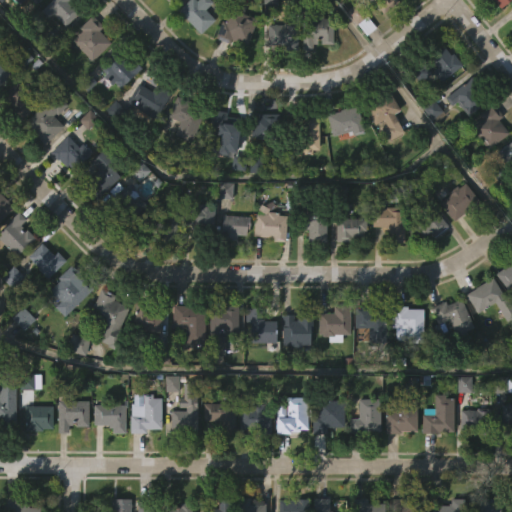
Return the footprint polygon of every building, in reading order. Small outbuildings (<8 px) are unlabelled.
[(2,0),(11,9),(20,0),(2,0)] [(45,8),(37,0),(32,0),(11,19),(27,37),(36,29),(41,34),(52,23),(41,11),(45,8)] [(82,12),(67,26),(54,13),(50,18),(42,10),(52,0),(72,0),(71,1),(82,12)] [(128,0),(138,10),(148,0),(128,0)] [(163,0),(148,16),(156,24),(153,27),(167,40),(185,21),(164,0),(163,0)] [(213,0),(215,2),(207,9),(217,20),(202,34),(179,10),(189,0),(213,0)] [(276,0),(276,16),(263,16),(263,0),(276,0)] [(305,0),(311,10),(329,0),(305,0)] [(347,12),(352,19),(366,8),(359,0),(338,0),(328,8),(337,20),(347,12)] [(399,0),(383,14),(372,0),(399,0)] [(466,0),(478,14),(493,0),(466,0)] [(510,0),(500,8),(493,0),(510,0)] [(351,1),(354,5),(358,2),(376,27),(366,35),(346,11),(348,10),(345,6),(351,1)] [(229,8),(257,19),(247,43),(231,38),(229,43),(215,37),(222,20),(224,21),(229,8)] [(480,19),(494,45),(511,35),(511,24),(510,20),(504,23),(497,10),(480,19)] [(333,17),(333,43),(320,43),(321,39),(317,39),(317,43),(302,43),(303,11),(322,11),(322,17),(333,17)] [(94,17),(102,24),(102,25),(104,27),(100,30),(112,43),(93,61),(73,41),(83,31),(80,28),(93,15),(94,17)] [(380,49),(403,33),(395,22),(385,28),(379,19),(366,28),(380,49)] [(296,39),(296,49),(285,49),(284,44),(268,43),(268,39),(266,39),(266,20),(299,21),(299,39),(296,39)] [(47,55),(50,51),(63,64),(77,48),(69,41),(74,36),(61,25),(40,48),(47,55)] [(175,48),(197,71),(212,57),(203,48),(210,40),(201,31),(194,38),(189,34),(175,48)] [(442,43),(450,54),(453,52),(463,64),(441,81),(432,70),(436,67),(433,63),(428,68),(432,73),(420,82),(410,70),(442,43)] [(115,51),(127,63),(131,62),(133,60),(141,67),(120,88),(114,82),(112,84),(106,78),(108,76),(101,69),(107,63),(105,61),(115,51)] [(67,77),(90,99),(108,79),(96,69),(101,63),(90,53),(67,77)] [(329,82),(330,58),(299,58),(299,87),(313,87),(313,81),(329,82)] [(277,61),(278,88),(294,87),(292,60),(277,61)] [(0,83),(0,61),(11,73),(0,83)] [(474,89),(485,102),(468,115),(457,101),(452,105),(445,97),(472,76),(479,85),(474,89)] [(37,103),(19,121),(8,110),(12,106),(0,94),(15,80),(37,103)] [(433,106),(429,109),(437,119),(458,104),(441,81),(424,94),(433,106)] [(166,88),(172,92),(159,112),(157,111),(153,119),(131,105),(121,121),(106,111),(113,99),(123,106),(138,82),(151,91),(157,82),(166,88)] [(394,113),(404,132),(389,140),(382,127),(386,125),(383,119),(374,124),(363,103),(389,89),(400,110),(394,113)] [(115,127),(138,106),(131,97),(125,102),(115,91),(98,107),(115,127)] [(65,106),(57,114),(55,112),(52,115),(63,126),(43,145),(31,133),(33,130),(25,121),(55,92),(67,104),(65,106)] [(205,107),(191,142),(174,135),(179,121),(168,116),(176,95),(205,107)] [(428,111),(417,99),(406,108),(417,120),(428,111)] [(0,118),(8,111),(0,102),(0,118)] [(493,103),(502,114),(502,116),(498,119),(509,133),(488,149),(470,126),(481,118),(478,114),(493,103)] [(357,106),(364,132),(353,134),(352,130),(349,131),(351,135),(332,140),(326,114),(340,110),(339,109),(357,106)] [(242,118),(237,149),(228,148),(228,150),(217,148),(220,130),(208,127),(211,109),(226,112),(226,115),(242,118)] [(280,114),(279,139),(250,138),(251,113),(280,114)] [(318,115),(318,149),(312,149),(312,154),(301,154),(301,148),(293,148),(293,114),(318,115)] [(453,140),(464,154),(484,138),(466,116),(441,136),(448,144),(453,140)] [(0,138),(19,157),(35,140),(12,119),(0,131),(0,138)] [(149,129),(135,121),(122,143),(128,146),(129,144),(152,157),(167,131),(153,123),(149,129)] [(22,162),(41,182),(61,164),(52,154),(64,143),(53,132),(22,162)] [(362,146),(371,162),(377,159),(387,178),(401,171),(391,151),(396,148),(388,133),(362,146)] [(79,145),(81,147),(84,143),(93,153),(73,174),(52,152),(69,135),(79,145)] [(171,172),(189,179),(200,147),(171,136),(165,154),(176,159),(171,172)] [(439,150),(430,136),(418,144),(428,158),(439,150)] [(110,157),(121,147),(112,137),(102,147),(110,157)] [(511,140),(511,163),(509,166),(497,152),(511,140)] [(483,188),(505,172),(495,157),(499,154),(491,143),(465,161),(483,188)] [(328,174),(360,168),(355,145),(324,151),(328,174)] [(120,176),(95,200),(81,185),(98,169),(90,161),(104,148),(119,164),(113,169),(120,176)] [(232,191),(238,153),(208,148),(205,170),(217,172),(214,191),(225,193),(225,190),(232,191)] [(276,151),(248,151),(248,176),(276,176),(276,151)] [(296,189),(315,188),(314,152),(294,153),(296,189)] [(76,185),(64,173),(47,190),(68,210),(88,190),(79,181),(76,185)] [(119,184),(130,191),(134,190),(137,193),(138,196),(145,202),(127,226),(119,220),(122,217),(121,213),(108,202),(113,195),(109,192),(117,182),(119,184)] [(465,182),(480,201),(454,221),(440,202),(449,195),(448,192),(457,185),(459,187),(465,182)] [(96,208),(80,222),(93,237),(119,213),(97,189),(87,198),(96,208)] [(229,192),(228,206),(242,207),(243,193),(229,192)] [(0,193),(13,207),(0,220),(0,193)] [(199,199),(198,204),(214,204),(213,225),(181,223),(182,203),(185,203),(185,198),(199,199)] [(318,202),(317,216),(326,216),(325,241),(308,241),(308,229),(295,229),(295,211),(301,211),(301,202),(318,202)] [(281,212),(281,215),(289,215),(287,242),(276,241),(276,238),(254,237),(256,213),(259,213),(263,205),(270,208),(270,212),(281,212)] [(447,227),(433,237),(429,231),(424,235),(420,229),(416,233),(409,223),(432,205),(448,226),(447,227)] [(180,207),(179,227),(176,227),(175,239),(165,239),(165,241),(151,240),(152,233),(148,233),(148,230),(145,230),(145,218),(157,219),(157,216),(164,217),(164,206),(180,207)] [(405,207),(404,243),(386,242),(386,226),(372,226),(372,208),(405,207)] [(20,230),(23,232),(26,229),(34,238),(15,256),(0,241),(0,229),(18,211),(25,219),(20,224),(23,227),(20,230)] [(225,214),(225,215),(249,216),(249,229),(246,229),(246,235),(236,235),(236,240),(220,239),(221,214),(225,214)] [(104,231),(130,256),(142,243),(116,218),(104,231)] [(346,241),(337,241),(337,218),(365,218),(365,238),(353,237),(353,242),(346,241)] [(476,241),(464,220),(436,237),(448,258),(476,241)] [(211,242),(185,241),(185,264),(211,264),(211,242)] [(251,274),(271,275),(270,279),(284,279),(285,251),(268,251),(269,242),(253,241),(251,274)] [(304,267),(305,280),(321,279),(321,241),(298,242),(299,267),(304,267)] [(42,243),(53,255),(57,251),(65,260),(47,279),(37,269),(38,267),(27,257),(41,242),(42,243)] [(369,264),(384,265),(384,280),(400,280),(400,246),(369,245),(369,264)] [(443,262),(429,247),(409,266),(423,281),(443,262)] [(25,259),(16,250),(0,264),(0,280),(12,294),(32,275),(21,263),(25,259)] [(173,252),(154,251),(153,273),(173,274),(173,252)] [(218,276),(234,276),(234,273),(244,273),(245,253),(218,253),(218,276)] [(332,279),(347,279),(347,273),(362,274),(362,256),(333,256),(332,279)] [(511,284),(507,289),(495,274),(511,260),(511,284)] [(93,288),(69,311),(49,290),(59,281),(56,278),(70,265),(93,288)] [(493,277),(506,298),(508,296),(511,302),(511,317),(507,321),(495,302),(477,313),(465,294),(493,277)] [(24,294),(45,316),(63,298),(54,288),(50,292),(39,280),(24,294)] [(129,307),(111,346),(98,340),(105,326),(87,318),(101,288),(116,295),(113,300),(129,307)] [(461,299),(474,327),(466,331),(467,333),(457,338),(448,319),(438,324),(430,308),(445,301),(447,305),(461,299)] [(161,320),(159,333),(144,331),(144,333),(130,331),(135,301),(149,304),(148,310),(162,312),(161,320)] [(51,344),(62,354),(89,325),(67,304),(46,326),(58,337),(51,344)] [(237,307),(237,319),(243,319),(242,338),(236,338),(236,334),(227,334),(227,337),(225,337),(224,341),(228,341),(228,355),(224,355),(224,358),(227,358),(227,366),(208,365),(210,308),(222,309),(222,305),(237,306),(237,307)] [(342,334),(342,342),(328,342),(328,336),(318,334),(318,313),(333,313),(333,306),(350,306),(349,334),(342,334)] [(371,306),(371,309),(386,309),(386,342),(368,342),(368,328),(354,327),(354,306),(371,306)] [(408,306),(408,308),(423,308),(423,344),(403,344),(403,339),(395,339),(396,328),(391,328),(391,306),(408,306)] [(276,320),(276,343),(250,342),(250,322),(245,321),(245,307),(262,307),(261,319),(276,320)] [(294,320),(296,320),(296,318),(299,317),(312,317),(312,330),(310,330),(309,345),(301,345),(301,348),(289,347),(289,345),(282,345),(282,338),(281,338),(283,314),(294,314),(294,320)] [(491,340),(502,360),(511,354),(511,350),(491,314),(462,331),(473,351),(491,340)] [(125,342),(109,338),(111,331),(97,326),(93,341),(90,340),(85,356),(101,360),(95,380),(113,385),(125,342)] [(88,338),(84,356),(64,350),(67,340),(70,340),(72,333),(88,338)] [(470,366),(458,336),(444,342),(442,339),(427,345),(435,362),(446,357),(452,374),(470,366)] [(201,383),(202,343),(170,343),(169,362),(182,362),(182,383),(201,383)] [(8,354),(20,367),(32,356),(20,344),(8,354)] [(158,369),(159,345),(131,344),(130,368),(158,369)] [(234,345),(208,344),(207,392),(221,392),(222,371),(234,371),(234,345)] [(315,350),(315,373),(325,373),(325,379),(339,380),(339,372),(346,372),(346,344),(330,344),(330,350),(315,350)] [(351,365),(365,365),(365,379),(382,380),(383,345),(351,344),(351,365)] [(246,380),(273,380),(272,357),(257,358),(257,345),(242,345),(243,359),(246,359),(246,380)] [(419,345),(387,345),(387,367),(392,366),(392,377),(420,377),(419,345)] [(279,383),(307,383),(308,356),(291,356),(291,352),(279,352),(279,383)] [(0,435),(0,371),(16,371),(15,435),(0,435)] [(87,376),(68,371),(63,388),(82,393),(87,376)] [(40,374),(39,389),(18,388),(19,373),(40,374)] [(197,381),(196,433),(179,433),(179,429),(170,429),(171,410),(185,411),(185,408),(179,407),(179,397),(183,397),(183,383),(188,383),(189,381),(197,381)] [(294,389),(293,397),(307,397),(307,431),(290,431),(290,433),(276,433),(276,417),(286,417),(286,389),(294,389)] [(152,394),(152,398),(161,398),(160,429),(145,429),(145,433),(130,433),(131,403),(133,403),(133,397),(142,397),(142,394),(152,394)] [(454,398),(453,432),(421,433),(422,414),(423,414),(423,408),(434,408),(435,394),(445,395),(445,398),(454,398)] [(350,433),(348,433),(349,418),(358,418),(358,398),(380,399),(379,431),(364,430),(364,433),(350,433)] [(389,433),(385,433),(385,411),(394,411),(394,399),(417,399),(417,431),(400,431),(400,433),(389,433)] [(88,400),(88,426),(75,426),(75,423),(72,423),(72,425),(68,425),(68,432),(57,433),(57,400),(88,400)] [(314,434),(312,434),(312,416),(316,416),(316,400),(344,400),(344,427),(327,427),(327,434),(314,434)] [(236,403),(235,434),(217,434),(217,421),(203,421),(203,403),(236,403)] [(35,404),(55,405),(54,428),(44,428),(44,431),(26,430),(26,404),(35,404)] [(105,404),(127,405),(126,429),(125,429),(125,433),(112,433),(112,428),(108,428),(108,425),(93,425),(93,405),(105,404)] [(511,404),(511,424),(502,424),(502,404),(511,404)] [(272,407),(272,434),(259,434),(259,430),(239,430),(239,407),(272,407)] [(490,408),(490,435),(478,435),(478,430),(460,429),(460,410),(490,408)] [(175,413),(162,413),(162,429),(176,428),(175,413)] [(0,463),(12,464),(13,422),(0,421),(0,463)] [(158,435),(150,435),(150,431),(128,431),(128,470),(144,471),(144,466),(158,466),(158,435)] [(194,468),(194,433),(176,433),(176,447),(167,447),(168,469),(194,468)] [(418,470),(450,471),(450,434),(431,433),(431,453),(419,452),(418,470)] [(273,470),(305,469),(304,434),(282,435),(282,454),(273,455),(273,470)] [(377,437),(355,436),(353,469),(376,470),(377,437)] [(324,472),(324,465),(334,465),(335,439),(310,438),(309,472),(324,472)] [(86,464),(85,439),(54,440),(55,470),(66,470),(65,462),(73,462),(73,464),(86,464)] [(200,458),(214,458),(214,471),(232,470),(232,441),(200,442),(200,458)] [(498,461),(511,460),(511,441),(498,442),(498,461)] [(50,443),(22,442),(21,467),(49,468),(50,443)] [(108,462),(108,470),(122,470),(122,443),(91,442),(90,462),(108,462)] [(268,471),(267,443),(236,443),(237,471),(268,471)] [(413,470),(413,446),(381,446),(382,470),(413,470)] [(457,447),(456,464),(486,465),(486,447),(457,447)] [(22,497),(21,501),(30,501),(30,507),(39,507),(39,511),(4,511),(4,497),(22,497)] [(172,497),(172,506),(179,506),(179,503),(191,503),(191,511),(161,511),(161,497),(172,497)] [(250,498),(250,499),(255,499),(255,501),(263,501),(263,504),(265,504),(264,511),(236,511),(236,498),(250,498)] [(329,498),(328,510),(332,510),(332,511),(313,511),(313,498),(329,498)] [(367,498),(367,503),(384,503),(384,511),(352,511),(352,498),(367,498)] [(130,511),(111,511),(111,499),(130,499),(130,511)] [(232,500),(231,509),(234,509),(233,511),(205,511),(205,509),(219,509),(220,499),(232,500)] [(308,499),(307,511),(278,511),(278,500),(308,499)] [(408,499),(408,502),(424,502),(424,511),(391,511),(392,499),(408,499)] [(432,511),(432,507),(448,505),(448,503),(450,503),(451,499),(463,499),(463,511),(432,511)] [(471,511),(472,501),(490,501),(490,499),(501,499),(501,511),(471,511)]
